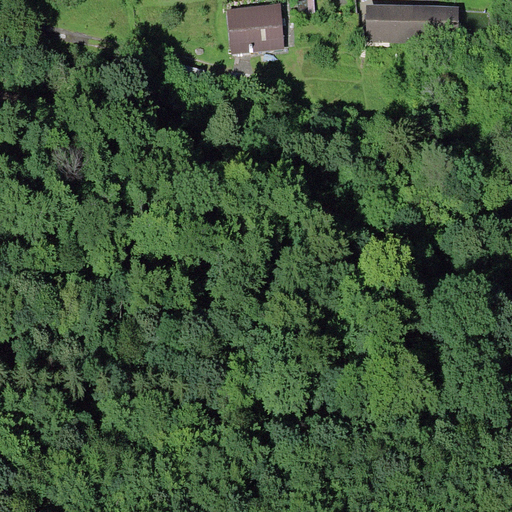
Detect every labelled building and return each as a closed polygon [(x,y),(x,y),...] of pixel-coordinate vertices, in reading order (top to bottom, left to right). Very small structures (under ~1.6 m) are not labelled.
[(230,56),(281,51),(277,11),(226,17),(230,56)] [(379,41),(409,42),(410,17),(365,16),(365,41),(367,41),(366,45),(379,46),(379,41)] [(453,18),(410,17),(409,42),(453,42),(453,18)] [(174,82),(197,88),(201,77),(176,71),(174,82)] [(292,312),(274,315),(276,330),(294,327),(292,312)]
